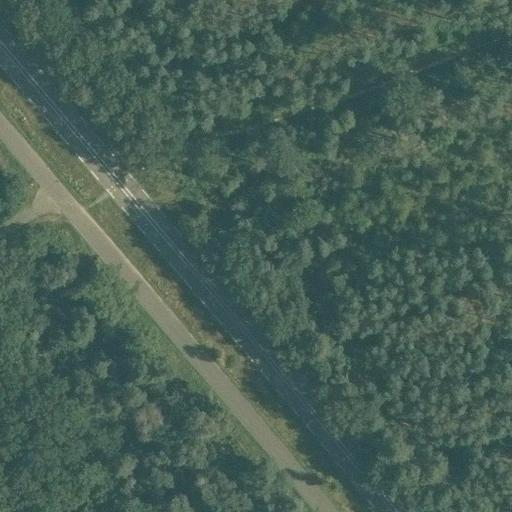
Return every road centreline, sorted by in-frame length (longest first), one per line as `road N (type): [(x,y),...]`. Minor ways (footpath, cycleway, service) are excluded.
road 1 (primary): [(393,511),(0,44)]
road 2 (unclassified): [(327,511),(77,217)]
road 3 (track): [(151,154),(294,117),(511,35)]
road 4 (track): [(207,138),(117,69),(60,0)]
